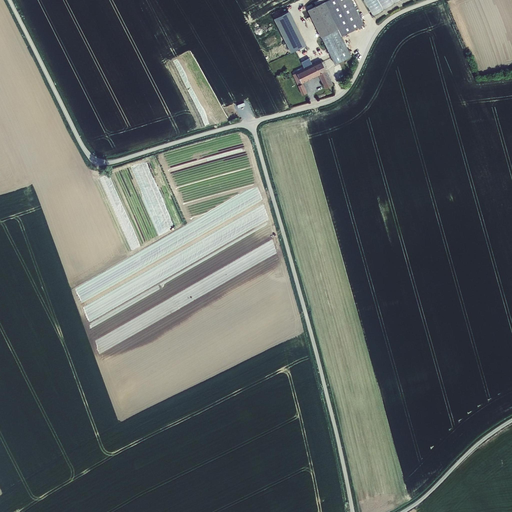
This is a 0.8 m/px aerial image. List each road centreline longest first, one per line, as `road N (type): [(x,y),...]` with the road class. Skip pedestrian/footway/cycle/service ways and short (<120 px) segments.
road 1 (unclassified): [(251,121),(352,511)]
road 2 (unclassified): [(8,0),(92,157),(119,160),(251,121)]
road 3 (unclassified): [(251,121),(335,98),(380,26),(432,0)]
road 4 (unclassified): [(402,511),(511,419)]
